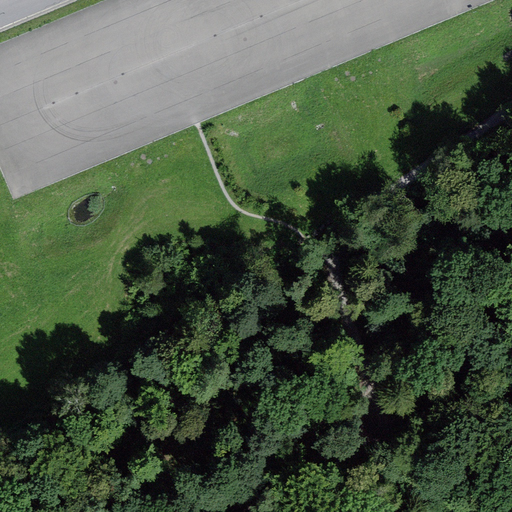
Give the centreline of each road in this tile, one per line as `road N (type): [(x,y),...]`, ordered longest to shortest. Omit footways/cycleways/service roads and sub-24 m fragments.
road 1 (track): [(511,100),(332,240),(430,511)]
road 2 (track): [(386,383),(211,511)]
